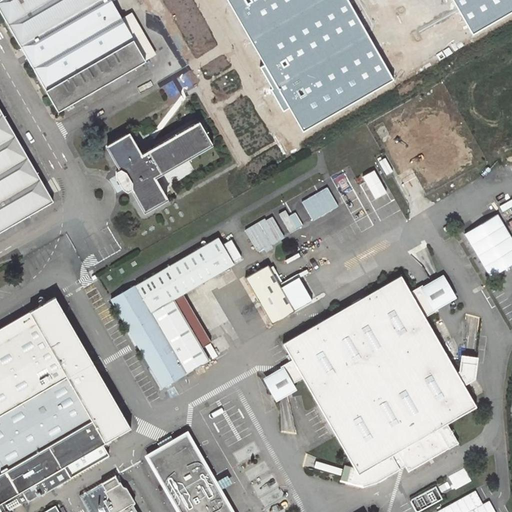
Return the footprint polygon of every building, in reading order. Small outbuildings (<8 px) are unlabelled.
[(117,22),(104,0),(0,0),(0,15),(55,112),(141,63),(141,62),(151,56),(127,16),(117,22)] [(143,0),(151,13),(174,0),(143,0)] [(0,115),(0,231),(51,203),(0,115)] [(129,134),(106,146),(120,170),(116,173),(115,177),(122,190),(126,192),(131,189),(145,214),(167,201),(154,178),(211,145),(198,122),(141,155),(129,134)] [(338,205),(326,186),(301,201),(312,220),(338,205)] [(293,211),(280,216),(286,232),(299,228),(293,211)] [(264,247),(284,236),(272,216),(266,220),(265,218),(245,229),(256,250),(262,245),(264,247)] [(218,237),(233,263),(245,257),(229,230),(218,237)] [(505,261),(511,256),(511,245),(504,232),(492,238),(505,261)] [(200,348),(173,299),(182,293),(196,285),(232,264),(217,237),(164,268),(161,262),(138,276),(141,282),(112,299),(137,344),(165,392),(186,380),(183,373),(208,360),(200,348)] [(430,280),(422,285),(435,308),(456,296),(442,273),(439,275),(425,247),(414,253),(430,280)] [(245,277),(259,302),(271,323),(294,310),(267,263),(245,277)] [(400,274),(282,341),(291,358),(279,364),(280,365),(290,383),(302,377),(350,462),(342,466),(305,452),(302,468),(362,483),(376,479),(404,463),(408,469),(448,446),(437,426),(475,404),(464,386),(474,380),(481,318),(466,314),(461,355),(458,354),(455,370),(424,316),(436,309),(435,308),(422,285),(421,283),(409,290),(400,274)] [(182,293),(173,299),(200,348),(210,342),(182,293)] [(44,301),(0,327),(0,511),(9,511),(8,509),(24,500),(25,502),(105,455),(99,444),(131,426),(97,368),(55,295),(44,301)] [(290,383),(280,365),(275,368),(261,377),(275,402),(279,400),(281,433),(297,435),(289,391),(293,388),(290,383)] [(147,456),(178,511),(230,511),(206,468),(186,434),(167,444),(147,456)] [(449,475),(452,488),(460,486),(458,473),(449,475)] [(87,509),(88,511),(135,511),(131,503),(134,502),(125,487),(123,487),(120,481),(119,482),(115,474),(79,495),(87,509)] [(219,488),(228,484),(225,476),(216,480),(219,488)] [(434,511),(495,511),(481,486),(434,511)] [(61,511),(57,503),(41,511),(61,511)]
